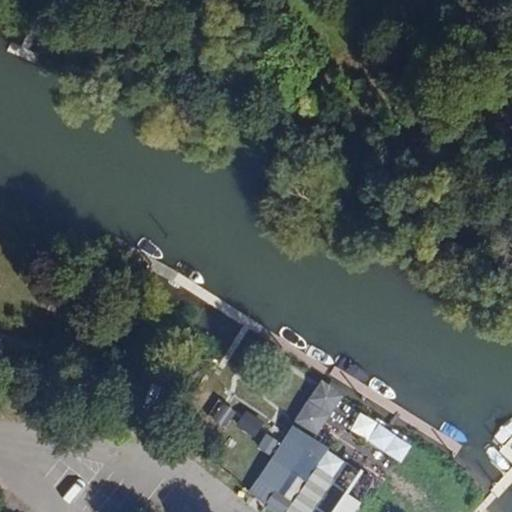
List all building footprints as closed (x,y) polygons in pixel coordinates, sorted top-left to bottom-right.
[(303,424),(321,435),(343,397),(325,387),(303,424)] [(231,409),(219,400),(209,415),(221,424),(231,409)] [(337,438),(351,441),(357,409),(342,407),(337,438)] [(295,426),(247,492),(274,511),(353,511),(360,502),(348,493),(363,473),(295,426)] [(279,442),(267,434),(258,448),(270,456),(279,442)]
